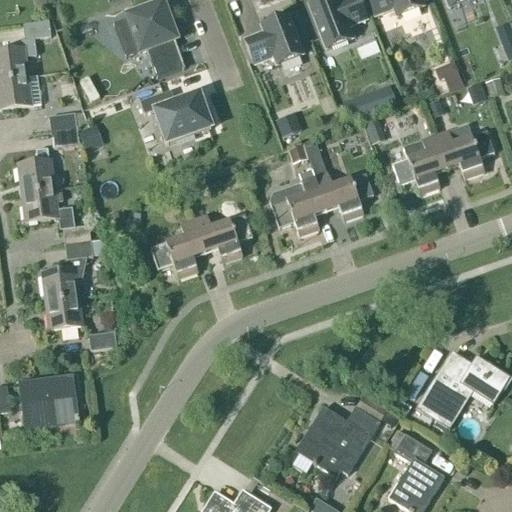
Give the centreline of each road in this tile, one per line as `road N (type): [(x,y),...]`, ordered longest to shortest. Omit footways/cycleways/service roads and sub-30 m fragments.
road 1 (tertiary): [(100,511),(205,348),(236,324),(511,226)]
road 2 (residential): [(0,230),(14,353),(0,355)]
